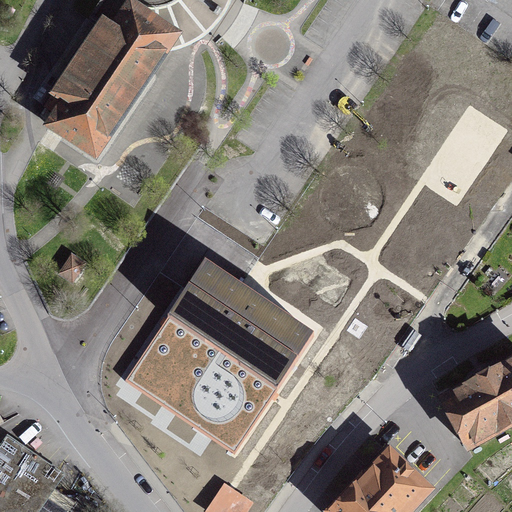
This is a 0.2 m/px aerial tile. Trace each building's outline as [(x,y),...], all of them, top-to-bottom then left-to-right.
[(102,0),(91,18),(101,25),(54,95),(66,103),(50,127),(95,157),(121,119),(122,120),(176,38),(130,7),(134,0),(102,0)] [(62,274),(72,281),(82,265),(72,258),(62,274)] [(125,378),(234,451),(314,331),(206,258),(125,378)] [(511,423),(511,363),(465,387),(466,389),(442,402),(468,448),(511,423)] [(33,511),(57,478),(5,442),(0,449),(0,511),(33,511)] [(407,511),(428,491),(390,454),(338,505),(337,511),(407,511)]
